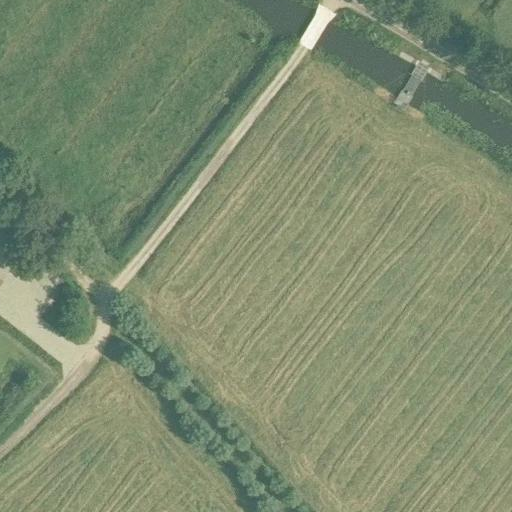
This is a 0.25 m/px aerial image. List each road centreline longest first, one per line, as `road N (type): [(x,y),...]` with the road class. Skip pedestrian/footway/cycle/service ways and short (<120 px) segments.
road 1 (track): [(332,0),(304,47),(102,303),(100,350),(0,454)]
road 2 (track): [(0,187),(287,511)]
road 3 (tertiary): [(511,94),(356,0)]
